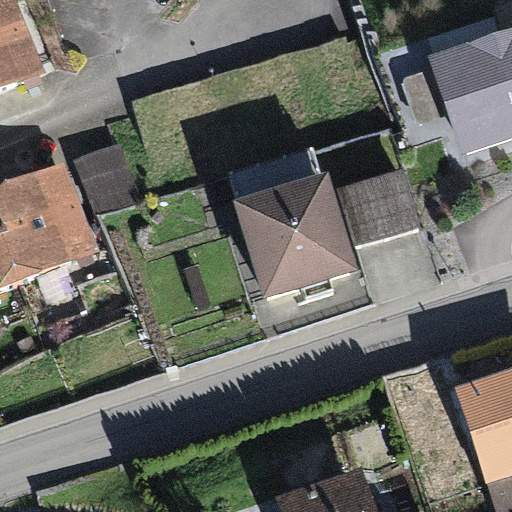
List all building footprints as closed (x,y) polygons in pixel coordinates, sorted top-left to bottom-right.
[(12,0),(0,0),(0,100),(45,82),(12,0)] [(435,80),(407,88),(420,130),(453,119),(467,163),(511,148),(511,36),(430,62),(435,80)] [(344,50),(134,113),(151,169),(361,107),(344,50)] [(139,207),(123,157),(78,171),(95,221),(139,207)] [(60,172),(0,196),(0,257),(13,290),(65,269),(94,258),(60,172)] [(400,174),(341,192),(357,244),(416,225),(400,174)] [(324,183),(240,210),(268,295),(352,268),(324,183)] [(0,294),(13,290),(0,257),(0,294)] [(511,374),(457,390),(490,511),(507,511),(511,508),(511,374)] [(376,511),(365,476),(280,504),(282,511),(376,511)]
